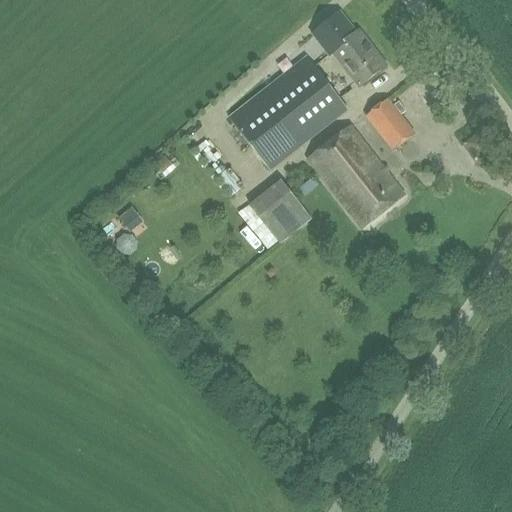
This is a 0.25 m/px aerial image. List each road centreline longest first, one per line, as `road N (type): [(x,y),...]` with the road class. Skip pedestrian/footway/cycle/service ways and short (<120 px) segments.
road 1 (unclassified): [(336,511),(511,244)]
road 2 (unclassified): [(511,123),(409,0)]
